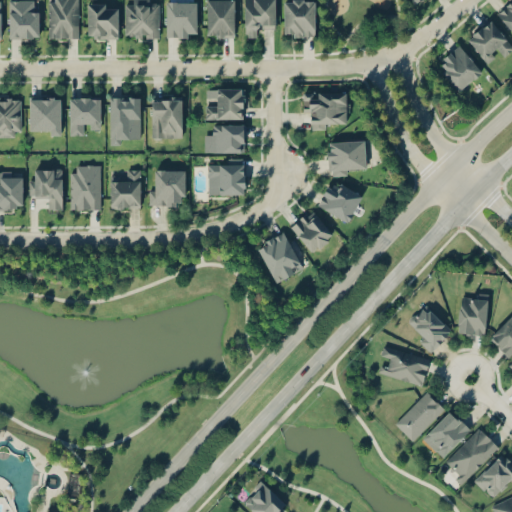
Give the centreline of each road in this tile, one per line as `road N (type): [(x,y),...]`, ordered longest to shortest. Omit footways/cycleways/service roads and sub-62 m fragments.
road 1 (secondary): [(511,107),(436,178),(128,511)]
road 2 (secondary): [(167,511),(379,293),(457,199),(511,150)]
road 3 (residential): [(0,69),(364,67),(406,49),(467,0)]
road 4 (residential): [(273,67),(281,177),(269,202),(247,218),(203,234),(143,240),(0,241)]
road 5 (residential): [(375,63),(418,159),(511,255)]
road 6 (residential): [(511,221),(451,164),(397,54)]
